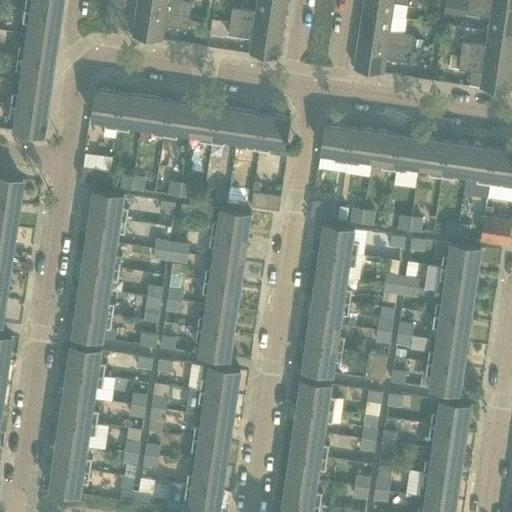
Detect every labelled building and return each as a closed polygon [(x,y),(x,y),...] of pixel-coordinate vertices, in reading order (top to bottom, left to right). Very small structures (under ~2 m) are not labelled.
[(25,0),(24,9),(59,14),(61,0),(25,0)] [(138,0),(137,6),(190,14),(192,0),(138,0)] [(231,6),(229,20),(283,28),(286,0),(256,0),(255,10),(231,6)] [(363,0),(362,11),(391,15),(393,3),(417,7),(417,0),(363,0)] [(445,0),(445,5),(458,7),(457,14),(466,15),(467,12),(468,0),(445,0)] [(490,16),(488,30),(511,33),(511,4),(480,0),(468,0),(467,12),(490,16)] [(190,14),(137,6),(133,34),(162,39),(165,24),(188,28),(190,14)] [(27,21),(25,33),(56,38),(59,14),(24,9),(22,20),(27,21)] [(362,11),(358,39),(411,47),(413,33),(389,29),(391,15),(362,11)] [(283,28),(229,20),(227,34),(251,37),(249,52),(278,56),(283,28)] [(463,40),(461,54),(511,61),(511,33),(488,30),(486,44),(463,40)] [(18,45),(16,56),(52,62),(56,38),(25,33),(23,46),(18,45)] [(413,37),(412,46),(421,47),(422,39),(413,37)] [(411,47),(358,39),(354,68),(383,72),(385,57),(409,60),(411,47)] [(451,54),(449,67),(458,68),(460,55),(451,54)] [(511,70),(511,61),(461,54),(460,55),(458,68),(471,70),(482,71),(480,86),(509,91),(511,70)] [(20,68),(18,80),(49,85),(52,62),(16,56),(15,68),(20,68)] [(471,70),(469,85),(480,86),(482,71),(471,70)] [(12,92),(11,103),(45,108),(49,85),(18,80),(16,92),(12,92)] [(98,88),(93,118),(106,120),(105,126),(104,136),(115,137),(117,128),(122,92),(98,88)] [(130,124),(141,125),(146,95),(122,92),(117,128),(129,130),(130,124)] [(153,132),(164,133),(169,99),(146,95),(141,125),(154,127),(153,132)] [(177,130),(188,132),(192,102),(169,99),(164,133),(177,135),(177,130)] [(200,139),(211,140),(216,106),(192,102),(188,132),(201,134),(200,139)] [(45,108),(11,103),(9,116),(14,117),(12,129),(42,133),(45,108)] [(225,137),(236,139),(240,109),(216,106),(211,140),(224,142),(225,137)] [(235,145),(258,148),(263,112),(240,109),(236,139),(235,145)] [(263,112),(258,148),(269,150),(269,152),(286,154),(287,146),(284,146),(288,116),(263,112)] [(320,151),(318,167),(345,171),(346,161),(345,161),(351,125),(326,122),(322,151),(320,151)] [(358,157),(371,159),(376,129),(351,125),(345,161),(346,161),(357,163),(358,157)] [(381,165),(393,167),(399,132),(376,129),(371,159),(382,161),(381,165)] [(405,164),(417,166),(422,136),(399,132),(393,167),(405,169),(405,164)] [(428,173),(441,175),(446,140),(422,136),(417,166),(429,168),(428,173)] [(453,171),(466,173),(470,143),(446,140),(441,175),(452,176),(453,171)] [(476,181),(489,183),(494,147),(470,143),(466,173),(477,175),(476,181)] [(489,183),(487,197),(511,200),(511,149),(494,147),(489,183)] [(81,165),(79,180),(108,184),(110,169),(112,156),(99,154),(97,168),(91,167),(81,165)] [(122,172),(120,187),(132,188),(134,174),(122,172)] [(134,174),(132,188),(143,190),(143,189),(145,175),(134,174)] [(0,175),(0,200),(16,202),(20,178),(0,175)] [(170,179),(168,194),(179,195),(181,181),(170,179)] [(181,181),(179,195),(191,197),(193,183),(181,181)] [(251,191),(249,205),(272,208),(278,209),(280,195),(259,192),(260,182),(254,181),(253,191),(251,191)] [(217,186),(215,200),(226,202),(229,187),(217,186)] [(229,187),(226,202),(249,205),(251,191),(229,187)] [(93,189),(90,213),(126,219),(127,207),(121,206),(123,193),(93,189)] [(161,199),(159,211),(173,213),(175,201),(161,199)] [(0,224),(13,226),(16,202),(0,200),(0,224)] [(310,214),(316,215),(333,217),(335,203),(312,200),(310,214)] [(181,202),(180,214),(194,216),(196,204),(181,202)] [(352,206),(350,220),(362,222),(364,208),(352,206)] [(214,220),(212,232),(246,237),(249,212),(221,208),(219,221),(214,220)] [(364,208),(362,222),(373,224),(375,210),(364,208)] [(90,213),(86,237),(117,242),(118,233),(123,234),(126,219),(90,213)] [(400,213),(398,228),(408,229),(410,215),(400,213)] [(410,215),(408,229),(421,231),(423,217),(410,215)] [(480,240),(503,243),(508,244),(511,220),(484,216),(480,240)] [(448,220),(446,235),(456,236),(458,222),(448,220)] [(458,222),(456,236),(469,238),(471,223),(458,222)] [(325,223),(321,248),(355,253),(357,240),(351,240),(353,227),(325,223)] [(0,249),(9,250),(13,226),(0,224),(0,249)] [(215,244),(214,255),(242,260),(246,237),(212,232),(210,243),(215,244)] [(391,234),(389,245),(403,247),(405,235),(391,234)] [(412,237),(410,248),(424,250),(426,238),(412,236),(412,237)] [(86,237),(83,261),(118,267),(120,256),(115,255),(117,242),(86,237)] [(156,237),(155,247),(171,250),(173,240),(156,237)] [(173,240),(171,250),(188,252),(190,243),(173,240)] [(444,254),(442,266),(476,271),(480,246),(452,242),(450,254),(444,254)] [(155,247),(153,257),(170,259),(171,250),(155,247)] [(321,248),(318,272),(347,277),(349,263),(354,264),(355,253),(321,248)] [(0,273),(6,274),(9,250),(0,249),(0,273)] [(171,250),(170,259),(187,262),(188,252),(171,250)] [(207,267),(205,279),(239,284),(242,260),(214,255),(212,268),(207,267)] [(83,261),(79,285),(110,290),(112,278),(117,278),(118,267),(83,261)] [(442,266),(439,289),(443,290),(473,294),(476,271),(442,266)] [(318,272),(314,296),(349,301),(351,289),(346,288),(347,277),(318,272)] [(386,273),(385,281),(401,284),(403,275),(386,273)] [(403,275),(401,284),(418,286),(419,277),(403,275)] [(208,292),(207,303),(235,308),(239,284),(205,279),(203,291),(208,292)] [(400,294),(401,284),(385,281),(383,292),(400,294)] [(149,283),(147,295),(161,297),(162,285),(149,283)] [(401,284),(400,294),(417,296),(418,286),(401,284)] [(79,285),(76,309),(111,314),(113,303),(108,303),(110,290),(79,285)] [(169,287),(167,298),(182,300),(184,289),(169,287)] [(437,301),(436,313),(469,318),(473,294),(443,290),(441,302),(437,301)] [(147,295),(145,306),(159,308),(159,307),(161,297),(147,295)] [(314,296),(311,320),(340,324),(352,326),(354,312),(347,312),(349,301),(314,296)] [(167,298),(166,310),(180,312),(182,300),(167,298)] [(200,315),(199,327),(232,331),(235,308),(207,303),(205,315),(200,315)] [(111,314),(76,309),(72,333),(102,337),(104,325),(110,326),(111,314)] [(438,325),(436,337),(466,342),(469,318),(436,313),(434,325),(438,325)] [(379,317),(377,328),(391,331),(393,319),(392,319),(379,317)] [(311,320),(307,342),(342,347),(344,336),(338,335),(340,324),(311,320)] [(414,323),(399,320),(397,331),(412,334),(414,323)] [(232,331),(199,327),(197,338),(201,339),(199,352),(228,356),(232,331)] [(377,328),(375,340),(389,342),(391,331),(377,328)] [(397,331),(396,343),(411,345),(412,334),(397,331)] [(141,332),(140,343),(154,345),(156,334),(141,332)] [(0,358),(5,359),(9,335),(0,333),(0,358)] [(162,335),(160,346),(175,348),(176,337),(162,335)] [(431,349),(429,361),(462,366),(466,342),(436,337),(432,337),(431,349)] [(342,347),(307,342),(304,367),(332,371),(334,358),(340,359),(342,347)] [(72,345),(68,369),(103,374),(104,363),(98,362),(100,349),(71,344),(71,345),(72,345)] [(396,348),(395,356),(405,358),(406,349),(396,348)] [(364,377),(383,380),(387,355),(367,352),(364,377)] [(138,355),(137,367),(150,368),(152,357),(138,355)] [(159,358),(157,369),(171,371),(173,359),(159,358)] [(462,366),(429,361),(427,372),(433,373),(431,386),(459,390),(462,366)] [(203,377),(201,388),(235,393),(238,369),(210,365),(208,378),(203,377)] [(392,368),(390,380),(405,383),(407,370),(394,368),(392,368)] [(68,369),(65,392),(94,397),(96,386),(101,386),(103,374),(68,369)] [(302,379),(298,403),(333,408),(335,396),(328,395),(330,383),(302,379)] [(190,388),(186,411),(201,413),(231,417),(235,393),(201,388),(201,389),(190,388)] [(368,389),(367,400),(380,402),(382,391),(368,389)] [(133,391),(132,402),(146,404),(148,393),(133,391)] [(65,392),(61,417),(96,422),(97,411),(93,410),(94,397),(65,392)] [(389,392),(387,403),(401,406),(403,394),(389,392)] [(153,394),(151,406),(166,407),(167,396),(153,394)] [(433,411),(432,423),(465,428),(469,404),(441,400),(439,412),(433,411)] [(146,404),(132,402),(130,414),(144,416),(146,404)] [(298,403),(295,426),(325,431),(326,419),(331,420),(333,408),(298,403)] [(151,406),(150,417),(164,418),(166,407),(151,406)] [(196,424),(194,436),(228,441),(231,417),(201,413),(200,425),(196,424)] [(365,413),(362,436),(375,438),(379,415),(378,415),(365,413)] [(61,417),(58,440),(87,444),(89,433),(94,434),(96,422),(61,417)] [(434,434),(432,447),(462,451),(465,428),(432,423),(430,434),(434,434)] [(295,426),(291,451),(326,456),(328,444),(323,443),(325,431),(295,426)] [(382,427),(380,439),(395,441),(396,429),(382,427)] [(196,448),(194,460),(224,464),(228,441),(194,436),(192,447),(196,448)] [(362,436),(360,449),(373,451),(375,438),(362,436)] [(126,439),(125,450),(139,452),(141,441),(126,439)] [(58,440),(55,464),(89,469),(91,457),(86,456),(87,444),(58,440)] [(382,440),(380,451),(394,453),(396,442),(382,440)] [(146,441),(145,452),(160,454),(161,443),(146,441)] [(425,458),(424,470),(458,476),(462,451),(432,447),(430,459),(425,458)] [(139,452),(125,450),(123,461),(138,463),(139,452)] [(291,451),(288,474),(318,479),(318,478),(319,470),(319,467),(324,467),(326,456),(291,451)] [(160,454),(145,452),(143,464),(158,466),(160,454)] [(186,471),(184,482),(220,488),(224,464),(194,460),(193,472),(186,471)] [(89,469),(55,464),(51,488),(50,488),(50,489),(79,493),(81,481),(87,482),(89,469)] [(424,470),(420,494),(425,495),(455,500),(458,476),(424,470)] [(288,474),(284,498),(320,504),(321,497),(322,495),(322,491),(316,490),(318,479),(288,474)] [(355,474),(353,484),(368,486),(369,476),(355,474)] [(376,476),(375,488),(389,489),(390,478),(376,476)] [(171,482),(167,505),(181,507),(187,508),(215,511),(216,511),(220,488),(184,482),(184,484),(171,482)] [(368,486),(353,484),(352,496),(366,498),(368,486)] [(375,488),(373,498),(388,500),(389,489),(375,488)] [(120,499),(138,501),(139,491),(122,489),(120,499)] [(139,491),(138,501),(149,503),(151,493),(139,491)] [(419,506),(417,511),(452,511),(455,500),(425,495),(423,506),(419,506)] [(319,511),(320,504),(284,498),(282,511),(319,511)]
